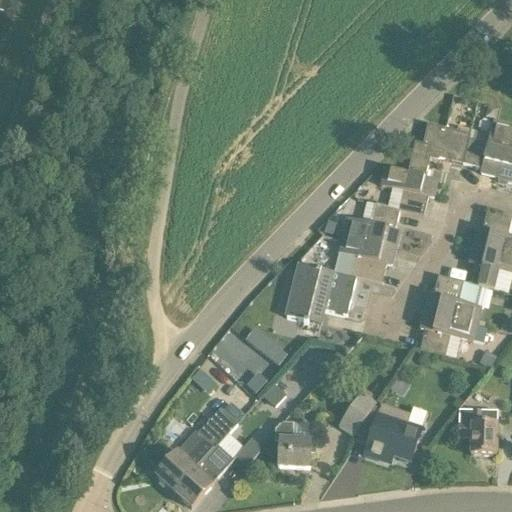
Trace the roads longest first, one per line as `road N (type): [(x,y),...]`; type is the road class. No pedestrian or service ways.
road 1 (tertiary): [(182,351),(511,10)]
road 2 (residential): [(182,351),(153,318),(153,229),(210,0)]
road 3 (residential): [(378,315),(399,318),(470,205),(511,206)]
road 4 (tertiary): [(86,511),(131,421),(182,351)]
